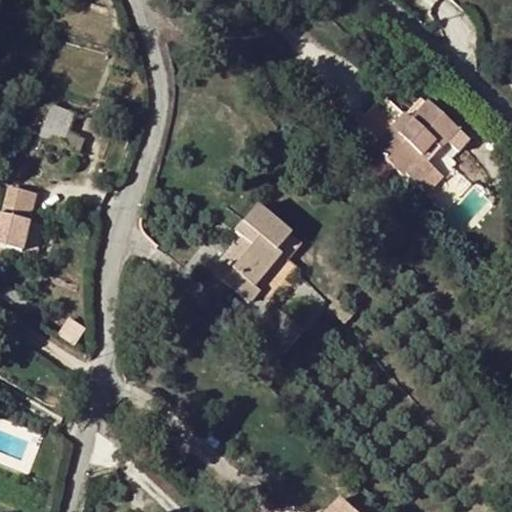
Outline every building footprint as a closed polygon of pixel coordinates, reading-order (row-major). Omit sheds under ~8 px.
[(374,151),(404,179),(423,160),(428,164),(456,132),(427,105),(398,136),(392,131),(374,151)] [(382,183),(394,170),(374,151),(361,164),(382,183)] [(1,219),(0,218),(0,247),(35,255),(41,228),(29,225),(36,199),(8,192),(1,219)] [(211,274),(214,276),(232,290),(250,306),(259,295),(253,289),(280,256),(276,254),(290,237),(257,209),(236,235),(244,242),(237,251),(233,248),(211,274)] [(222,302),(232,290),(214,276),(206,287),(222,302)] [(7,287),(1,296),(33,320),(40,310),(7,287)] [(351,511),(340,501),(329,511),(351,511)]
